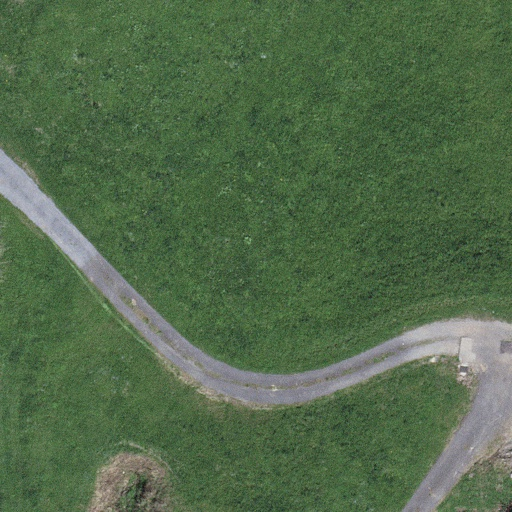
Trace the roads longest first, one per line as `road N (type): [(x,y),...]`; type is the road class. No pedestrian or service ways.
road 1 (track): [(0,164),(146,315),(210,367),(263,392),(310,387),(425,347),(511,338)]
road 2 (track): [(0,74),(117,0)]
